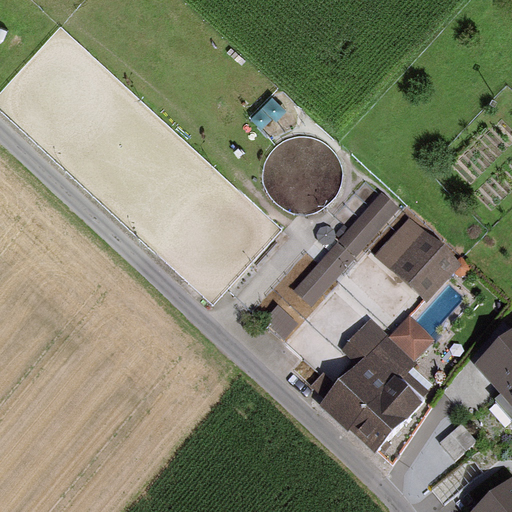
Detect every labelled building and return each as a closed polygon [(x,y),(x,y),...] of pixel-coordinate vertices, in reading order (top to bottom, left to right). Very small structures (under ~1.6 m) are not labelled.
[(386,193),(297,291),(315,308),(404,209),(386,193)] [(456,268),(408,223),(375,258),(423,303),(456,268)] [(290,279),(298,287),(319,266),(311,258),(290,279)] [(410,367),(365,326),(340,354),(351,364),(343,373),(349,379),(317,415),(367,460),(383,443),(424,398),(402,377),(410,367)] [(511,339),(477,370),(511,410),(511,339)] [(511,511),(511,483),(480,511),(511,511)]
